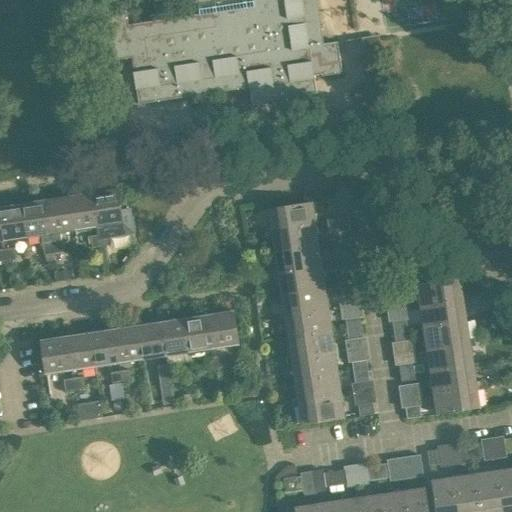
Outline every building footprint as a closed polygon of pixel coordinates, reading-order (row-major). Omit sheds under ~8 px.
[(124,11),(94,16),(101,63),(123,60),(132,59),(139,105),(140,105),(140,103),(170,98),(170,100),(180,99),(179,97),(210,92),(210,94),(219,93),(219,91),(249,86),(252,103),(253,103),(253,102),(314,92),(315,94),(319,93),(318,79),(324,77),(344,74),(340,44),(324,45),(324,43),(322,43),(315,0),(196,0),(198,6),(200,5),(201,14),(198,15),(199,16),(160,22),(160,21),(127,26),(124,11)] [(363,47),(362,37),(345,40),(348,58),(357,56),(356,48),(363,47)] [(122,75),(113,76),(115,93),(124,92),(122,75)] [(115,93),(113,76),(97,79),(100,96),(115,93)] [(93,194),(99,235),(101,247),(111,245),(108,225),(123,223),(118,190),(93,194)] [(98,227),(93,194),(69,198),(74,231),(98,227)] [(69,198),(45,201),(50,234),(74,231),(69,198)] [(342,198),(328,200),(329,207),(343,205),(342,198)] [(45,201),(22,205),(27,238),(50,234),(45,201)] [(269,209),(272,228),(267,228),(267,232),(315,225),(312,203),(269,209)] [(27,238),(22,205),(0,208),(0,221),(3,241),(27,238)] [(319,246),(315,225),(267,232),(268,236),(273,235),(276,253),(319,246)] [(334,244),(349,242),(347,231),(333,234),(334,244)] [(101,247),(99,235),(90,237),(92,248),(101,247)] [(350,252),(349,242),(334,244),(336,254),(350,252)] [(54,254),(52,243),(43,244),(45,256),(54,254)] [(276,253),(278,271),(273,271),(274,275),(322,268),(319,246),(276,253)] [(4,250),(6,261),(16,260),(14,248),(4,250)] [(70,268),(58,270),(59,278),(71,276),(70,268)] [(322,268),(274,275),(275,279),(280,279),(282,295),(325,289),(322,268)] [(341,287),(355,284),(354,278),(340,280),(341,287)] [(468,296),(463,297),(460,278),(417,284),(421,306),(469,299),(468,296)] [(356,291),(355,284),(341,287),(342,293),(356,291)] [(403,294),(402,287),(387,289),(388,296),(403,294)] [(282,295),(285,313),(280,314),(280,318),(328,311),(325,289),(282,295)] [(469,299),(421,306),(424,328),(467,321),(464,304),(470,303),(469,299)] [(332,332),(328,311),(280,318),(281,322),(286,321),(289,338),(332,332)] [(209,316),(214,349),(239,345),(234,312),(209,316)] [(209,316),(185,320),(190,352),(214,349),(209,316)] [(347,330),(362,328),(360,318),(346,320),(347,330)] [(185,320),(161,323),(166,356),(190,352),(185,320)] [(470,339),(467,321),(424,328),(427,350),(475,342),(475,338),(470,339)] [(166,356),(161,323),(137,327),(143,360),(166,356)] [(394,332),(408,330),(407,324),(393,326),(394,332)] [(143,360),(137,327),(114,331),(119,363),(143,360)] [(363,338),(362,328),(347,330),(349,340),(363,338)] [(408,330),(394,332),(395,339),(409,337),(408,330)] [(114,331),(90,334),(95,367),(119,363),(114,331)] [(289,338),(291,356),(286,357),(287,361),(335,354),(332,332),(289,338)] [(90,334),(66,338),(71,371),(95,367),(90,334)] [(71,371),(66,338),(42,342),(47,374),(71,371)] [(475,342),(427,350),(430,371),(474,365),(471,347),(476,346),(475,342)] [(338,375),(335,354),(287,361),(287,365),(293,364),(295,382),(338,375)] [(224,355),(215,357),(217,369),(226,367),(224,355)] [(215,357),(206,359),(207,370),(217,369),(215,357)] [(354,373),(368,371),(366,361),(352,362),(354,373)] [(177,363),(168,364),(169,376),(178,374),(177,363)] [(169,376),(168,364),(158,366),(160,377),(169,376)] [(474,365),(430,371),(434,393),(482,385),(481,382),(476,382),(474,365)] [(401,376),(415,374),(414,367),(400,369),(401,376)] [(129,370),(120,372),(122,383),(131,382),(129,370)] [(369,377),(368,371),(354,373),(355,379),(369,377)] [(122,383),(120,372),(111,373),(113,384),(122,383)] [(415,374),(401,376),(402,382),(416,380),(415,374)] [(295,382),(298,399),(293,400),(293,404),(342,397),(338,375),(295,382)] [(73,379),(75,390),(84,389),(82,377),(73,379)] [(75,390),(73,379),(63,380),(65,392),(75,390)] [(482,385),(434,393),(437,415),(480,408),(477,390),(483,389),(482,385)] [(345,419),(342,397),(293,404),(294,408),(299,407),(302,425),(345,419)] [(422,417),(420,406),(406,409),(407,419),(422,417)] [(375,414),(374,407),(360,410),(361,417),(375,414)] [(477,444),(470,445),(473,459),(479,458),(477,444)] [(473,459),(470,445),(460,446),(462,460),(473,459)] [(433,451),(427,452),(429,466),(435,465),(433,451)] [(420,455),(409,457),(412,478),(423,477),(420,455)] [(377,465),(379,480),(389,479),(387,464),(377,465)] [(379,480),(377,465),(367,467),(369,482),(379,480)] [(511,511),(511,469),(497,471),(503,511),(511,511)] [(344,470),(334,472),(336,486),(346,485),(344,470)] [(503,511),(497,471),(475,475),(481,511),(503,511)] [(336,486),(334,472),(323,474),(325,488),(336,486)] [(481,511),(475,475),(453,478),(458,511),(481,511)] [(301,477),(290,479),(283,480),(285,494),(303,492),(301,477)] [(458,511),(453,478),(431,481),(436,511),(458,511)] [(428,511),(425,488),(403,492),(406,511),(428,511)] [(406,511),(403,492),(381,495),(383,511),(406,511)] [(383,511),(381,495),(360,498),(362,511),(383,511)] [(362,511),(360,498),(338,502),(340,511),(362,511)] [(340,511),(338,502),(317,505),(317,511),(340,511)]
